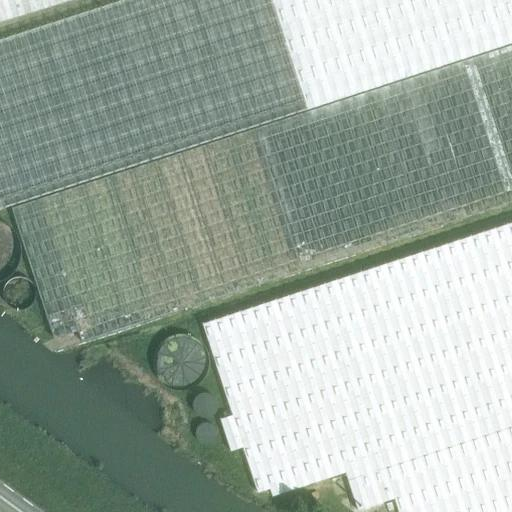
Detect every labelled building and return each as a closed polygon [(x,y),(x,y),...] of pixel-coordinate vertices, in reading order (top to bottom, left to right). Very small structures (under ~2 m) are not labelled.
[(0,0),(0,23),(75,0),(0,0)] [(511,0),(127,0),(0,41),(0,211),(11,208),(27,202),(339,101),(511,44),(511,0)] [(511,203),(511,47),(12,210),(55,340),(79,332),(82,344),(421,233),(511,203)] [(21,251),(21,250),(20,245),(19,240),(16,235),(14,231),(10,228),(5,225),(0,223),(0,276),(2,276),(8,273),(12,270),(16,266),(18,262),(20,256),(21,251)] [(511,511),(511,223),(203,324),(233,416),(221,420),(231,452),(243,448),(258,493),(271,489),(273,497),(346,473),(358,511),(395,499),(399,511),(511,511)] [(166,364),(177,385),(203,373),(198,363),(205,360),(191,332),(159,348),(167,363),(166,364)]
